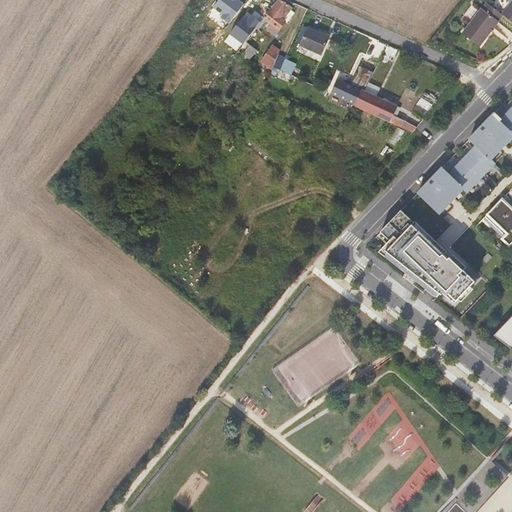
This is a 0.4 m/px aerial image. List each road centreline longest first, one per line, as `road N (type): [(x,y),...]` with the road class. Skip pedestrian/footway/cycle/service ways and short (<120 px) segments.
road 1 (track): [(349,238),(344,234),(315,264),(115,511)]
road 2 (residential): [(494,91),(349,238),(345,254)]
road 3 (residential): [(494,91),(477,74),(297,0)]
road 4 (residential): [(511,393),(355,272),(345,254)]
